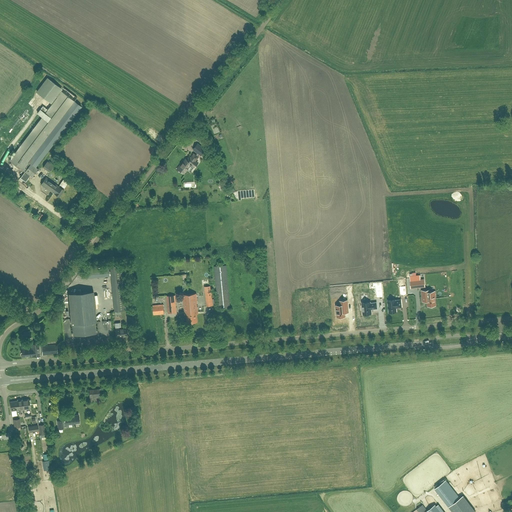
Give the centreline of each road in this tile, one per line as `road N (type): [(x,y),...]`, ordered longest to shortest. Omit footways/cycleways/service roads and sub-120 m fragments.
road 1 (unclassified): [(0,365),(498,319)]
road 2 (secondary): [(1,381),(416,344)]
road 3 (unclassified): [(32,315),(283,0)]
